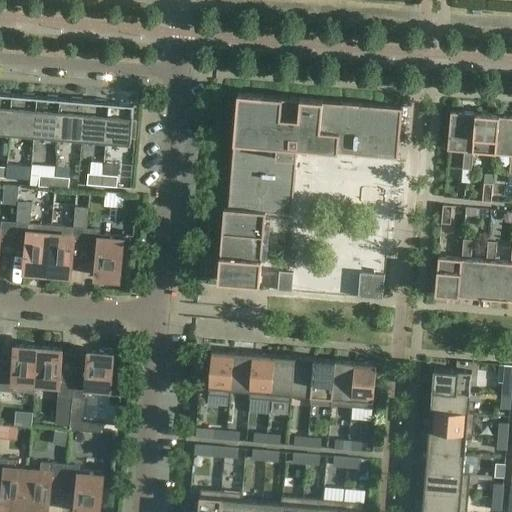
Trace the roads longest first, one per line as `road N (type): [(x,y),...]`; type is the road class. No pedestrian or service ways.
road 1 (residential): [(159,311),(179,73)]
road 2 (residential): [(138,511),(159,311)]
road 3 (residential): [(179,73),(0,58)]
road 4 (residential): [(159,311),(0,298)]
